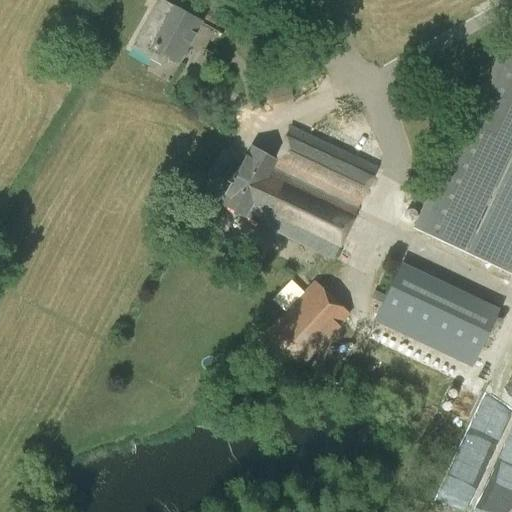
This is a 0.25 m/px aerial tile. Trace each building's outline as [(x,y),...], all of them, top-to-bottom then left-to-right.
[(157,0),(131,48),(159,63),(164,55),(178,63),(200,23),(158,0),(157,0)] [(511,24),(423,214),(415,229),(508,273),(511,263),(511,24)] [(250,147),(219,203),(244,217),(261,227),(332,261),(376,167),(289,126),(274,161),(250,147)] [(470,367),(496,313),(399,267),(374,321),(470,367)] [(297,370),(349,315),(313,281),(260,336),(297,370)]
